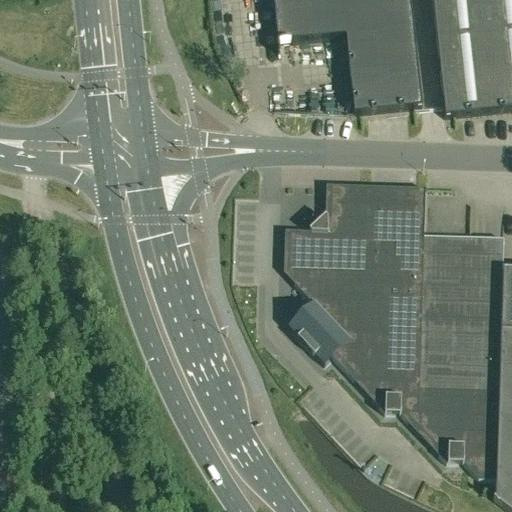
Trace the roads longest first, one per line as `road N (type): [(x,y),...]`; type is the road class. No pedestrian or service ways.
road 1 (primary): [(293,511),(239,432),(202,357),(166,258),(144,163)]
road 2 (primary): [(103,164),(149,344),(238,511)]
road 3 (unclassified): [(511,159),(271,151)]
road 4 (primary): [(141,135),(125,0)]
road 5 (primary): [(85,0),(100,133)]
road 6 (unclassified): [(271,151),(248,142),(141,135)]
road 7 (unclassified): [(144,163),(217,164),(271,151)]
